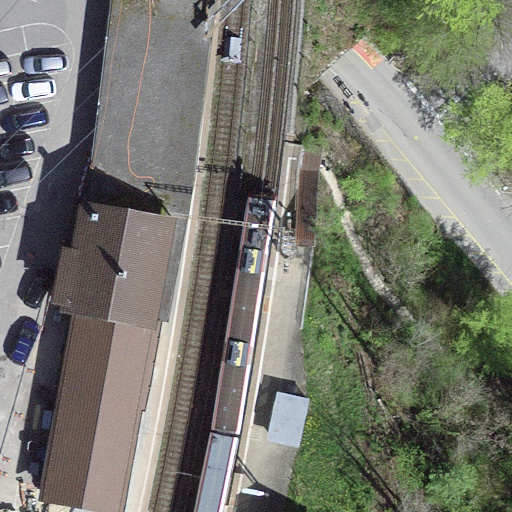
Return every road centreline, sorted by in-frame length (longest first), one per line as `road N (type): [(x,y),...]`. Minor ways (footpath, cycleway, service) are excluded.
road 1 (tertiary): [(511,259),(279,0)]
road 2 (track): [(511,61),(414,146)]
